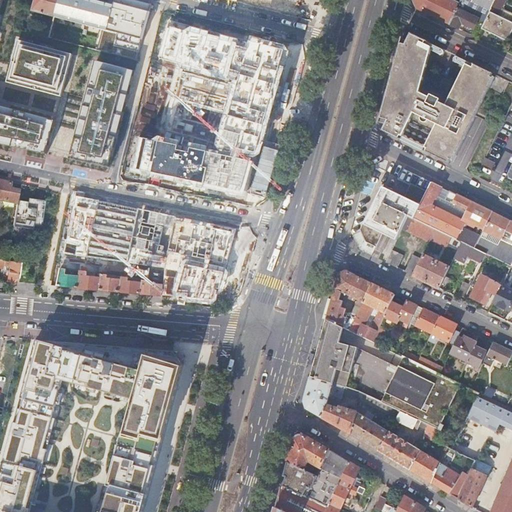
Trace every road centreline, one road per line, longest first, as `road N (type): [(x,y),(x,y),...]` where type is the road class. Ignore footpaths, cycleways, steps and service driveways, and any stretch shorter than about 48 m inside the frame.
road 1 (residential): [(0,168),(285,228)]
road 2 (residential): [(254,330),(0,307)]
road 3 (residential): [(511,337),(316,243)]
road 4 (primary): [(338,41),(285,228)]
road 5 (primary): [(254,330),(206,511)]
road 6 (residential): [(511,208),(346,126)]
road 7 (residential): [(338,41),(181,0)]
road 8 (residential): [(511,66),(377,1)]
road 9 (residential): [(274,404),(388,467)]
road 10 (primary): [(346,126),(377,1)]
road 11 (primary): [(316,243),(346,126)]
